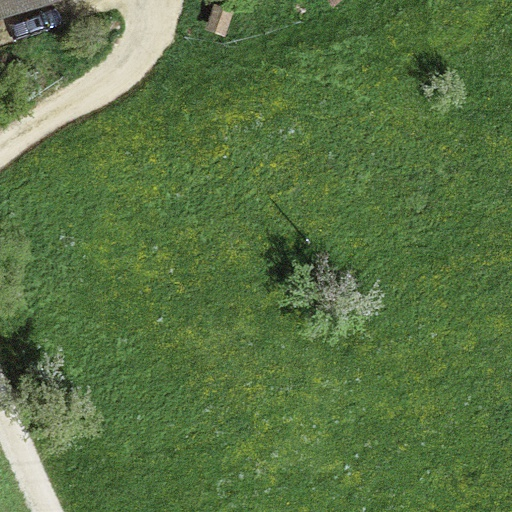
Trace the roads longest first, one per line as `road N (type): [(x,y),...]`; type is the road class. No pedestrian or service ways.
road 1 (track): [(0,149),(127,53),(153,0)]
road 2 (track): [(0,400),(53,511)]
